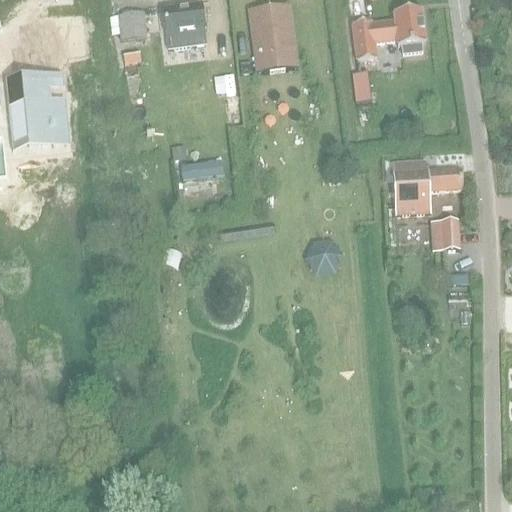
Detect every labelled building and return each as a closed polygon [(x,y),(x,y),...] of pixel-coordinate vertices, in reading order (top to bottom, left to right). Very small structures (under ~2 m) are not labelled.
[(288,7),(248,13),(256,77),(296,71),(288,7)] [(200,8),(180,10),(182,30),(186,30),(186,34),(182,35),(185,51),(188,50),(195,49),(204,48),(202,33),(203,33),(200,8)] [(180,10),(162,13),(165,37),(166,37),(168,53),(170,53),(182,51),(185,51),(182,35),(186,34),(186,30),(182,30),(180,10)] [(425,46),(421,13),(393,16),(394,24),(371,27),(371,25),(351,27),(356,64),(376,62),(374,47),(394,44),(395,50),(398,49),(399,59),(422,56),(421,47),(425,46)] [(117,18),(121,43),(146,40),(142,14),(117,18)] [(365,76),(351,78),(353,92),(354,106),(369,104),(367,90),(365,76)] [(61,79),(17,84),(24,157),(67,153),(61,79)] [(184,149),(170,151),(172,163),(186,161),(184,149)] [(180,170),(182,184),(223,178),(221,164),(180,170)] [(428,196),(462,194),(460,173),(425,175),(425,165),(391,167),(394,219),(430,217),(428,196)] [(440,225),(442,255),(458,254),(456,224),(440,225)] [(274,226),(219,234),(220,243),(275,235),(274,226)] [(467,278),(445,279),(445,290),(468,289),(467,278)]
